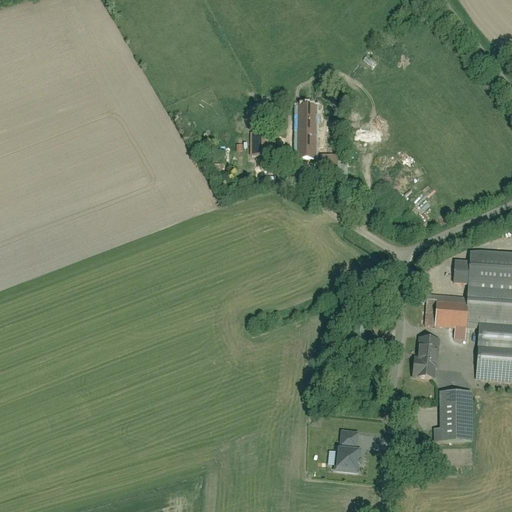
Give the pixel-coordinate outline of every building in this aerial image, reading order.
[(316,109),(292,109),(292,165),(316,165),(316,173),(336,173),(336,159),(316,159),(316,144),(331,144),(331,126),(316,126),(316,109)] [(272,134),(246,134),(246,159),(272,159),(272,134)] [(511,260),(474,258),(474,267),(455,266),(454,285),(472,286),(471,302),(439,300),(437,329),(456,330),(455,340),(467,340),(467,327),(511,329),(511,260)] [(364,329),(348,329),(348,347),(364,347),(364,329)] [(411,383),(435,384),(437,342),(418,341),(417,363),(413,362),(411,383)] [(511,352),(481,351),(479,383),(511,385),(511,352)] [(476,396),(440,396),(440,446),(477,446),(476,396)] [(356,475),(358,453),(335,451),(333,473),(356,475)]
